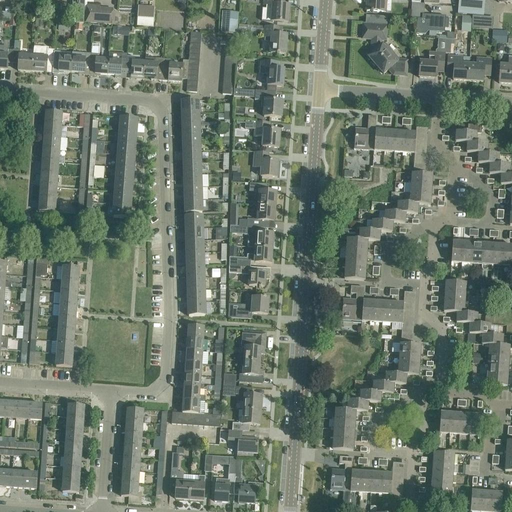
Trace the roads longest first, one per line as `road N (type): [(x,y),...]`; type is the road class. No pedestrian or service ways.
road 1 (tertiary): [(289,511),(319,89)]
road 2 (unclassified): [(110,390),(149,392),(165,378),(162,113)]
road 3 (unclassified): [(0,90),(147,100),(162,113)]
road 4 (residential): [(413,455),(376,450),(375,423),(423,391)]
road 5 (unclassified): [(103,511),(110,390)]
road 6 (residential): [(424,284),(393,283),(385,275),(387,252),(433,221)]
